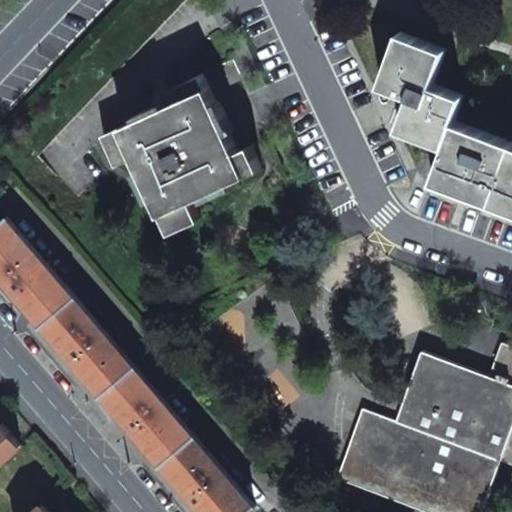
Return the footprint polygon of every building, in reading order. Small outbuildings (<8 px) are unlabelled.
[(152,0),(20,139),(37,157),(187,0),(152,0)] [(410,95),(401,123),(400,127),(403,129),(446,145),(433,181),(511,208),(511,141),(455,120),(464,95),(434,84),(446,49),(400,32),(382,84),(382,85),(410,95)] [(135,157),(171,233),(201,218),(194,201),(264,168),(252,144),(239,149),(204,73),(181,84),(187,97),(103,135),(117,165),(135,157)] [(195,499),(206,511),(248,511),(256,505),(8,217),(0,222),(0,271),(10,283),(75,359),(135,429),(195,499)] [(364,408),(337,478),(429,511),(482,511),(502,459),(511,463),(511,345),(502,342),(489,375),(423,350),(398,420),(364,408)] [(0,467),(24,447),(5,424),(0,427),(0,467)]
